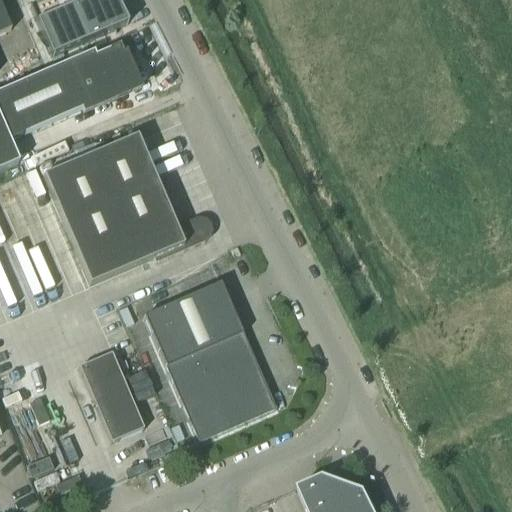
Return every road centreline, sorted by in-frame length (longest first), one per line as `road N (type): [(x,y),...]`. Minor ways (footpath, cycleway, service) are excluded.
road 1 (unclassified): [(361,421),(149,0)]
road 2 (unclassified): [(152,511),(361,421)]
